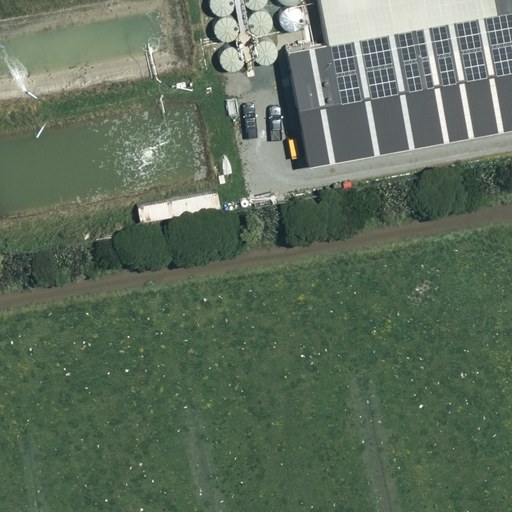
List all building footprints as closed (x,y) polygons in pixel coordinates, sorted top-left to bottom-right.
[(210,7),(212,9),(214,10),(216,12),(219,12),(221,12),(224,12),(226,11),(229,9),(230,7),(232,5),(232,2),(232,0),(207,0),(208,2),(209,4),(210,7)] [(306,163),(511,124),(511,0),(317,0),(325,39),(285,47),(306,163)] [(280,22),(282,24),(284,26),(286,27),(289,28),(292,28),(294,27),(297,26),(299,24),(301,22),(302,20),(302,17),(303,15),(302,12),(301,10),(300,7),(298,6),(295,4),(293,3),(290,3),(288,3),(285,4),(283,6),(281,7),(279,10),(278,12),(278,15),(278,17),(279,20),(280,22)] [(248,26),(250,28),(252,30),(255,31),(257,32),(260,32),(262,31),(265,30),(267,29),(269,26),(270,24),(271,22),(271,19),(270,16),(269,14),(268,12),(266,10),(264,8),(261,7),(259,7),(256,7),(253,8),(251,10),(249,12),(248,14),(247,16),(246,19),(246,22),(247,24),(248,26)] [(215,33),(216,35),(218,36),(221,38),(223,38),(226,38),(229,38),(231,37),(233,35),(235,33),(236,31),(237,28),(237,25),(237,23),(236,20),(234,18),(232,16),(230,15),(228,14),(225,14),(222,14),(220,15),(217,16),(215,18),(214,20),(213,23),(212,25),(213,28),(213,30),(215,33)] [(253,56),(255,58),(257,60),(259,61),(262,62),(265,62),(267,61),(270,60),(272,58),(274,56),(275,54),(276,52),(276,49),(275,46),(274,44),(273,42),(271,40),(269,38),(266,37),(263,37),(261,37),(258,38),(256,40),(254,42),(252,44),(251,46),(251,49),(251,51),(252,54),(253,56)] [(220,63),(222,65),(224,66),(227,67),(229,68),(232,68),(235,67),(237,66),(239,65),(241,63),(242,60),(243,58),(243,55),(243,52),(242,50),(240,48),(238,46),(236,45),(233,44),(231,43),(228,44),(226,45),(223,46),(221,48),(220,50),(219,52),(218,55),(219,58),(219,60),(220,63)]
